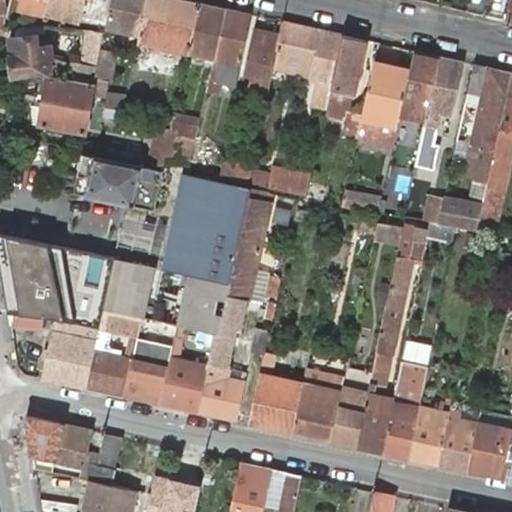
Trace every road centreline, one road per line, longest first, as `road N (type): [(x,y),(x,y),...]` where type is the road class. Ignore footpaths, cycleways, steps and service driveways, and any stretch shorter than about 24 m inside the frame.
road 1 (residential): [(0,401),(21,397),(511,502)]
road 2 (residential): [(511,45),(307,0)]
